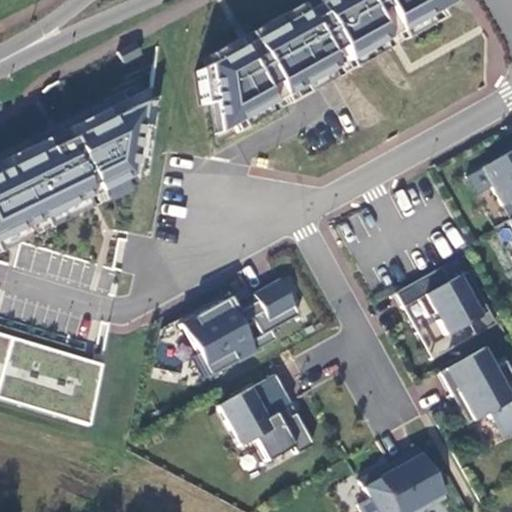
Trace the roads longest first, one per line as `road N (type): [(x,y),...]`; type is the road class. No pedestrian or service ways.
road 1 (residential): [(511,95),(290,215)]
road 2 (residential): [(290,215),(392,399)]
road 3 (residential): [(290,215),(162,283)]
road 4 (tertiary): [(6,57),(133,0)]
